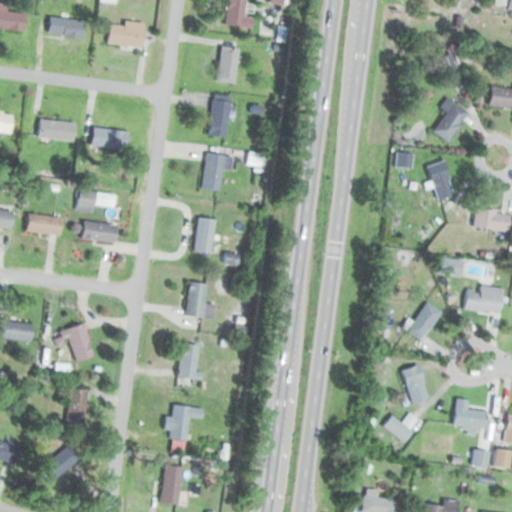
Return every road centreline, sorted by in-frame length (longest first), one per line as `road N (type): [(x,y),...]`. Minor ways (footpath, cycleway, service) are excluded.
road 1 (residential): [(108,511),(176,0)]
road 2 (trunk): [(299,511),(366,0)]
road 3 (trunk): [(332,0),(265,511)]
road 4 (residential): [(0,72),(163,93)]
road 5 (residential): [(0,273),(136,293)]
